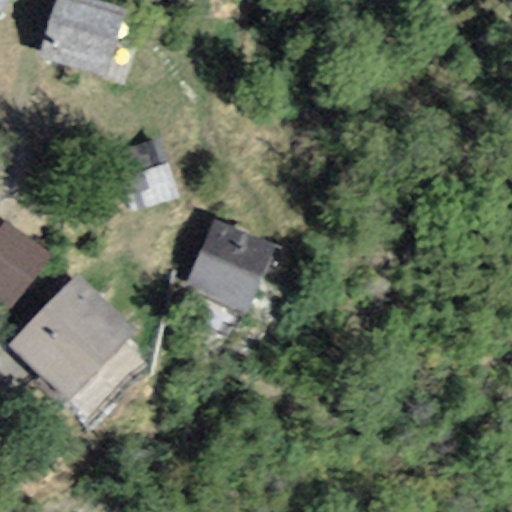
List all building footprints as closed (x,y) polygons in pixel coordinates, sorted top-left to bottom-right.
[(0,0),(0,23),(15,0),(0,0)] [(122,13),(76,0),(59,0),(46,46),(107,64),(122,13)] [(184,189),(162,133),(108,155),(130,210),(184,189)] [(57,258),(7,216),(0,224),(0,300),(13,312),(57,258)] [(286,250),(219,216),(183,287),(250,320),(286,250)] [(139,329),(83,275),(10,350),(66,404),(139,329)]
